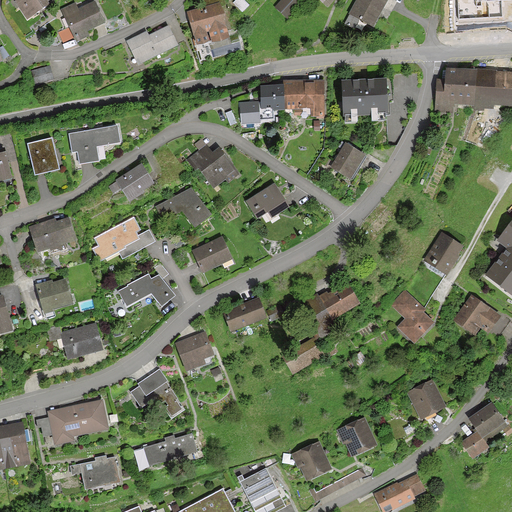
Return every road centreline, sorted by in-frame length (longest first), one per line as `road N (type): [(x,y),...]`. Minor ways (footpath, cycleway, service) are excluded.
road 1 (tertiary): [(0,121),(285,64),(433,53)]
road 2 (residential): [(352,221),(229,133),(196,126),(162,137),(67,198),(0,225)]
road 3 (unclassified): [(0,411),(104,378),(197,308),(352,221)]
road 4 (residential): [(511,349),(460,418),(422,452),(315,511)]
road 5 (residential): [(182,0),(75,54),(29,53),(0,14)]
road 6 (unclassified): [(352,221),(384,185),(422,116),(433,53)]
